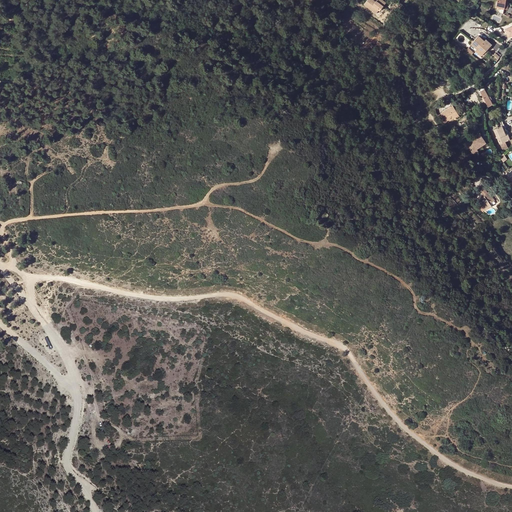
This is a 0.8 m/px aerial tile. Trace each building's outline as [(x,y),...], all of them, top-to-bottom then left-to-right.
[(374,0),(373,0),(367,0),(364,5),(376,14),(379,10),(380,11),(383,6),(384,7),(387,4),(381,0),(374,0)] [(505,0),(497,0),(496,10),(503,13),(504,8),(507,9),(509,1),(506,0),(505,0)] [(483,54),(490,46),(484,41),(478,36),(471,44),(477,49),(483,54)] [(476,55),(468,48),(466,50),(475,57),(476,55)] [(480,87),(476,89),(479,97),(481,95),(482,97),(481,98),(482,99),(484,103),(485,102),(488,107),(491,105),(492,104),(490,100),(489,97),(487,95),(484,89),(485,88),(483,85),(480,87)] [(453,106),(442,113),(447,121),(458,115),(453,106)] [(503,129),(503,125),(499,127),(494,129),(496,134),(500,143),(507,140),(503,129)] [(479,134),(465,143),(473,153),(478,150),(487,144),(479,134)] [(484,187),(480,190),(484,195),(485,197),(483,198),(478,201),(485,210),(492,205),(490,203),(492,202),(495,200),(493,198),(492,197),(491,197),(488,192),(486,190),(484,187)]
